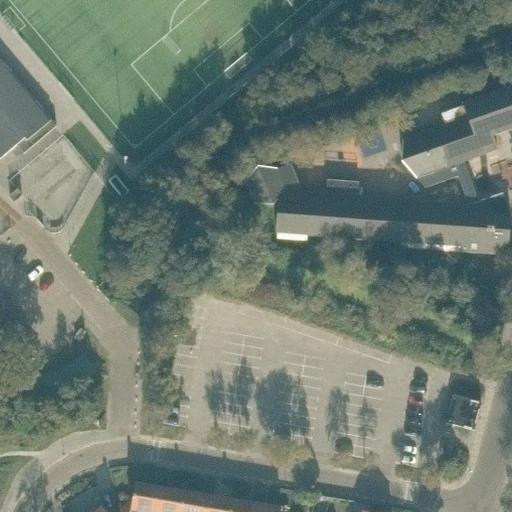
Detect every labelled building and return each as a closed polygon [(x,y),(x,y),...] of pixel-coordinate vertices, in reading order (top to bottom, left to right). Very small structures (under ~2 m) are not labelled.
[(25,154),(57,127),(0,59),(0,160),(17,146),(25,154)] [(475,194),(463,163),(497,151),(493,138),(511,130),(511,75),(491,83),(494,93),(463,104),(467,117),(403,140),(402,143),(403,143),(402,162),(415,176),(414,176),(416,178),(417,178),(425,188),(458,176),(467,198),(466,204),(358,196),(359,183),(327,181),(326,194),(302,192),(291,165),(277,170),(259,168),(247,182),(255,205),(274,207),(278,201),(280,201),(277,235),(463,247),(462,252),(508,256),(511,217),(507,217),(498,195),(478,203),(475,194)] [(80,340),(86,333),(81,329),(75,336),(80,340)] [(474,431),(481,404),(454,397),(447,424),(474,431)] [(136,484),(134,499),(120,511),(131,511),(132,511),(157,511),(161,489),(136,484)] [(182,511),(185,493),(162,489),(157,511),(182,511)] [(206,511),(210,497),(209,497),(185,493),(182,511),(206,511)] [(231,511),(233,501),(210,497),(206,511),(231,511)] [(256,511),(258,505),(257,505),(233,501),(231,511),(256,511)]
